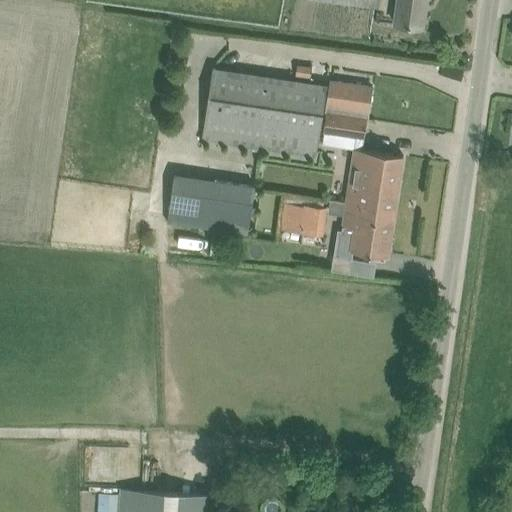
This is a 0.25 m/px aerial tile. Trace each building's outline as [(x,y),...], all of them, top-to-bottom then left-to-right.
[(398,0),(395,23),(401,24),(420,27),(424,4),(426,4),(426,0),(398,0)] [(297,64),(296,75),(311,78),(313,66),(297,64)] [(326,83),(212,66),(201,138),(315,155),(325,91),(326,83)] [(326,111),(323,131),(356,136),(346,203),(395,210),(404,155),(363,149),(367,117),(372,86),(331,80),(326,111)] [(218,179),(211,228),(247,234),(255,185),(218,179)] [(285,201),(281,229),(301,232),(302,223),(324,226),(327,207),(324,207),(285,201)] [(338,229),(334,256),(352,258),(352,257),(353,250),(369,253),(388,256),(395,210),(346,203),(342,225),(342,229),(338,229)] [(350,271),(374,275),(377,261),(353,256),(350,271)] [(219,511),(221,491),(119,486),(117,511),(219,511)]
